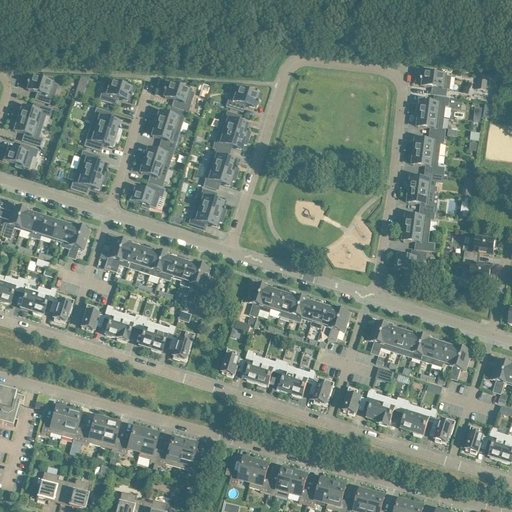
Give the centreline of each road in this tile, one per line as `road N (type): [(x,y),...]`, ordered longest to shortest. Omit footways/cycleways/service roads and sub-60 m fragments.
road 1 (residential): [(511,481),(0,319)]
road 2 (residential): [(228,250),(291,65),(382,69),(401,89),(393,184),(370,296)]
road 3 (residential): [(495,511),(0,375)]
road 4 (residential): [(370,296),(228,250)]
road 5 (residential): [(108,212),(147,86)]
road 6 (residential): [(491,335),(370,296)]
road 7 (residential): [(228,250),(108,212)]
